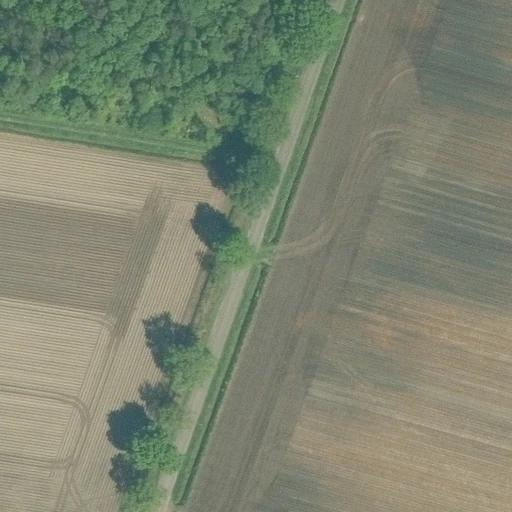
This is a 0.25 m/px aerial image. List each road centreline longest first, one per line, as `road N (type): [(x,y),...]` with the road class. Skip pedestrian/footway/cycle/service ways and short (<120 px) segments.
road 1 (unclassified): [(157,511),(337,0)]
road 2 (track): [(280,161),(0,113)]
